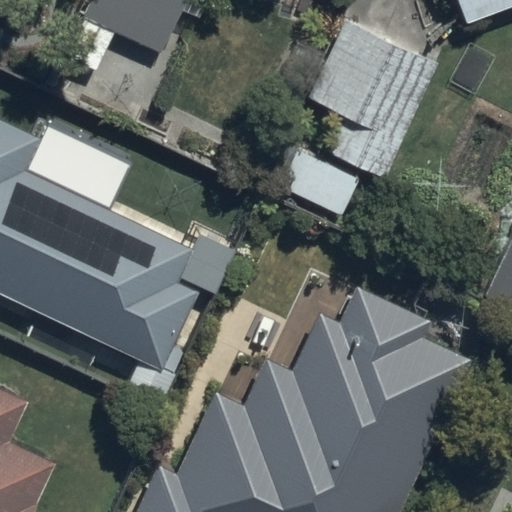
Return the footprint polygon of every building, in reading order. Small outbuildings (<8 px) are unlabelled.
[(80,0),(62,45),(95,60),(111,22),(160,43),(178,0),(80,0)] [(460,0),(465,11),(493,0),(460,0)] [(385,167),(437,50),(345,9),(312,85),(342,99),(324,140),(385,167)] [(198,271),(194,280),(175,271),(191,238),(23,158),(39,124),(0,105),(0,280),(160,356),(161,355),(173,360),(182,341),(170,335),(192,290),(206,297),(214,279),(198,271)] [(357,167),(292,137),(275,173),(340,204),(357,167)] [(208,157),(189,196),(233,217),(251,178),(208,157)] [(511,296),(511,218),(481,282),(511,296)] [(255,365),(236,356),(224,384),(211,378),(173,461),(154,452),(126,511),(389,511),(466,346),(420,325),(428,308),(353,273),(347,286),(310,268),(272,349),(264,345),(255,365)] [(0,511),(23,511),(53,450),(5,426),(24,387),(0,375),(0,511)] [(511,511),(511,502),(507,500),(501,511),(511,511)]
